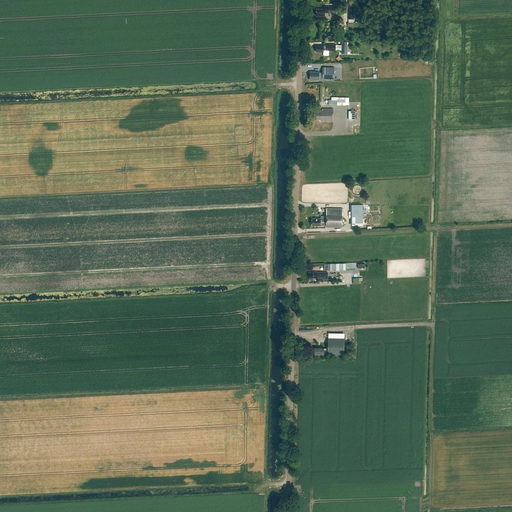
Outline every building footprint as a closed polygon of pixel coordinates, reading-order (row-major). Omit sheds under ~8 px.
[(336,13),(336,6),(324,6),(324,9),(316,9),(316,16),(324,16),(324,13),(327,13),(327,12),(336,13)] [(351,51),(351,42),(346,42),(341,41),(341,53),(346,53),(346,51),(351,51)] [(322,80),(334,81),(334,68),(323,67),(322,73),(319,73),(319,72),(311,72),(311,74),(310,74),(310,80),(319,80),(322,80)] [(345,105),(345,97),(337,97),(337,100),(328,99),(328,105),(336,105),(345,105)] [(333,122),(333,109),(322,109),(322,110),(318,110),(318,111),(315,110),(315,119),(319,119),(320,122),(333,122)] [(352,220),(352,225),(363,225),(362,220),(362,205),(352,206),(352,220)] [(326,208),(326,216),(326,219),(321,219),(321,218),(312,218),(312,226),(321,226),(321,225),(326,225),(326,227),(342,227),(342,208),(326,208)] [(317,272),(313,272),(309,272),(309,275),(308,275),(308,277),(309,277),(309,278),(309,281),(313,281),(313,278),(317,278),(317,281),(327,281),(327,278),(327,272),(317,272)] [(328,338),(328,348),(328,352),(328,355),(344,355),(344,338),(328,338)]
